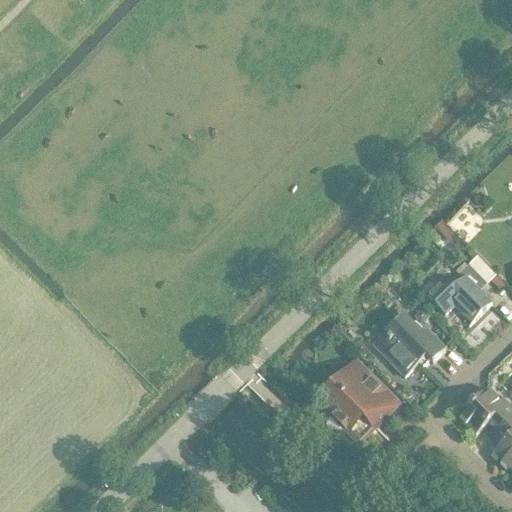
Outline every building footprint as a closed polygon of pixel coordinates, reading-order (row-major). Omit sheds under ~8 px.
[(446,319),(455,309),(472,327),(492,308),(480,295),(487,288),(469,269),(460,277),(464,281),(454,291),(445,280),(425,298),(446,319)] [(422,313),(414,320),(422,328),(429,320),(422,313)] [(433,367),(446,355),(427,335),(423,339),(403,319),(399,323),(395,323),(389,329),(389,333),(373,349),(405,382),(427,361),(433,367)] [(316,405),(332,420),(327,425),(327,429),(335,437),(339,437),(344,433),(358,447),(395,411),(353,368),(316,405)] [(485,431),(493,440),(511,421),(511,411),(507,407),(503,402),(499,405),(487,393),(470,410),(467,407),(458,415),(461,419),(459,422),(476,440),(485,431)] [(493,457),(510,474),(511,471),(511,421),(493,440),(501,448),(493,457)]
